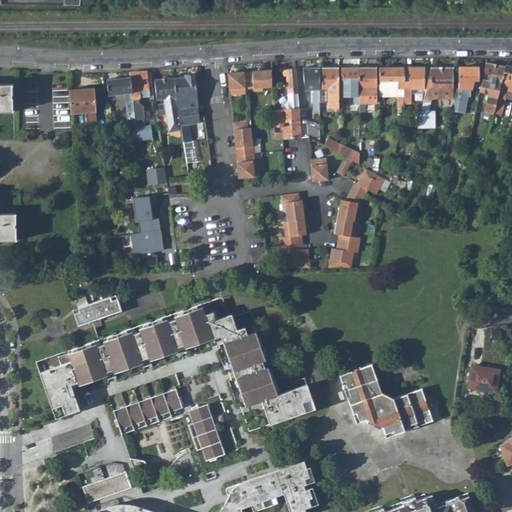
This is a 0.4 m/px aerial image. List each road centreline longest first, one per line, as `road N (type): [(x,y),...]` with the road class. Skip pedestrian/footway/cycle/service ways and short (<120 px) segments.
road 1 (residential): [(209,50),(226,198),(307,185),(319,194),(318,266)]
road 2 (tertiary): [(511,45),(209,50)]
road 3 (tertiary): [(209,50),(0,54)]
road 4 (residential): [(4,511),(0,339)]
